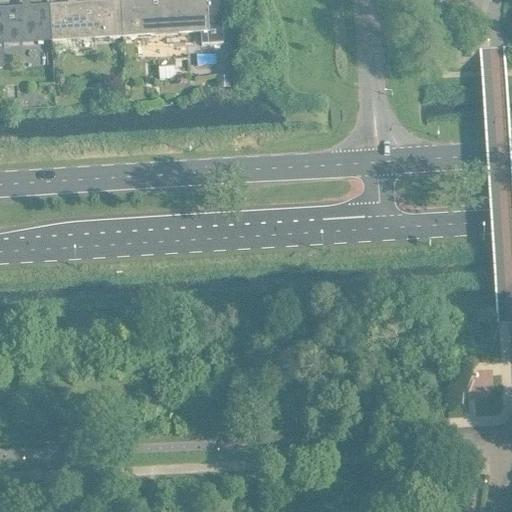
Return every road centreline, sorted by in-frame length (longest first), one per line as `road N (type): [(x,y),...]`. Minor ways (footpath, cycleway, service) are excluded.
road 1 (secondary): [(0,248),(383,224)]
road 2 (secondary): [(379,161),(0,183)]
road 3 (unclassified): [(379,161),(369,0)]
road 4 (secondary): [(511,153),(379,161)]
road 5 (secondary): [(383,224),(511,216)]
